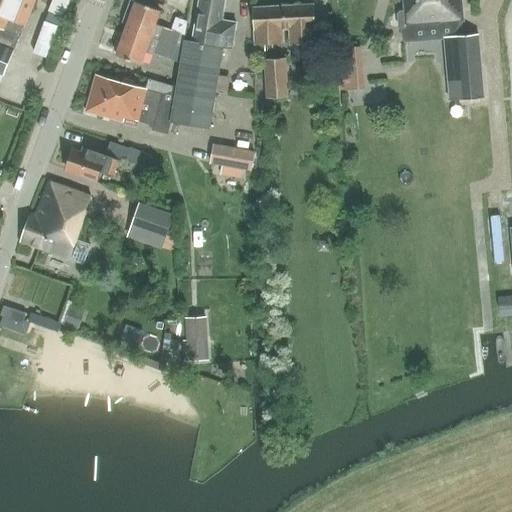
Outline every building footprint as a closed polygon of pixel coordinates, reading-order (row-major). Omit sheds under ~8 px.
[(13,50),(20,38),(35,0),(0,0),(0,84),(4,76),(13,50)] [(232,48),(236,24),(222,21),(225,0),(198,0),(192,43),(184,42),(178,75),(177,83),(177,87),(171,122),(210,128),(222,46),(232,48)] [(400,12),(398,14),(399,26),(402,29),(403,39),(406,41),(413,41),(412,29),(454,26),(455,35),(454,36),(458,76),(448,76),(450,100),(484,97),(478,34),(462,35),(461,21),(463,21),(463,13),(461,0),(403,0),(404,11),(400,12)] [(135,4),(126,30),(150,38),(182,49),(185,34),(171,30),(155,24),(159,12),(135,4)] [(290,38),(314,37),(312,4),(254,8),(256,43),(283,42),(282,31),(289,30),(290,38)] [(47,10),(44,19),(57,24),(60,15),(47,10)] [(182,50),(150,38),(126,30),(116,57),(140,65),(145,50),(180,61),(182,50)] [(340,89),(363,88),(360,46),(337,48),(340,89)] [(266,98),(288,97),(285,57),(264,58),(266,98)] [(95,75),(85,112),(123,122),(124,117),(153,125),(152,130),(168,134),(171,122),(177,87),(153,80),(149,79),(146,89),(95,75)] [(96,180),(99,172),(99,170),(114,175),(118,159),(117,159),(118,157),(126,159),(125,165),(144,172),(150,154),(130,147),(129,149),(110,142),(105,154),(88,148),(88,149),(83,148),(81,152),(72,149),(71,153),(65,168),(96,180)] [(250,170),(254,151),(214,144),(211,163),(250,170)] [(30,216),(20,243),(67,259),(83,265),(90,245),(74,240),(77,233),(90,196),(49,181),(36,218),(30,216)] [(163,238),(171,213),(140,203),(133,228),(163,238)] [(27,313),(11,307),(4,304),(0,314),(23,323),(27,313)] [(63,330),(76,335),(84,312),(71,308),(63,330)] [(56,331),(60,322),(31,311),(27,321),(56,331)] [(207,341),(206,316),(187,317),(187,341),(207,341)] [(126,327),(119,347),(136,352),(143,333),(126,327)]
